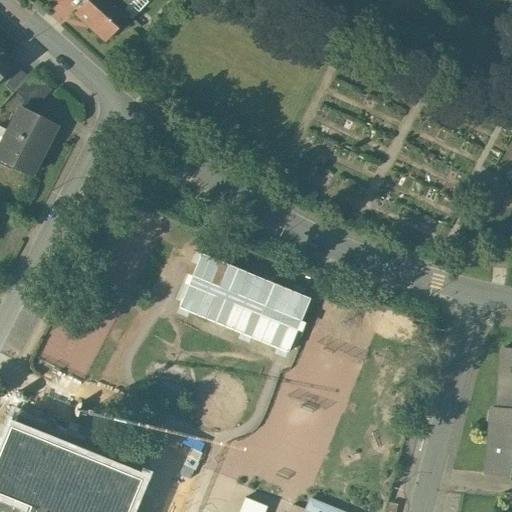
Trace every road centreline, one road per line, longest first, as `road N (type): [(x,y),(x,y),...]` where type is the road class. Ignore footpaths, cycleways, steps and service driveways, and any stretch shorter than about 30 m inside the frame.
road 1 (residential): [(113,99),(211,179),(326,239),(478,294)]
road 2 (residential): [(113,99),(0,317)]
road 3 (residential): [(478,294),(420,511)]
road 4 (residential): [(3,0),(113,99)]
